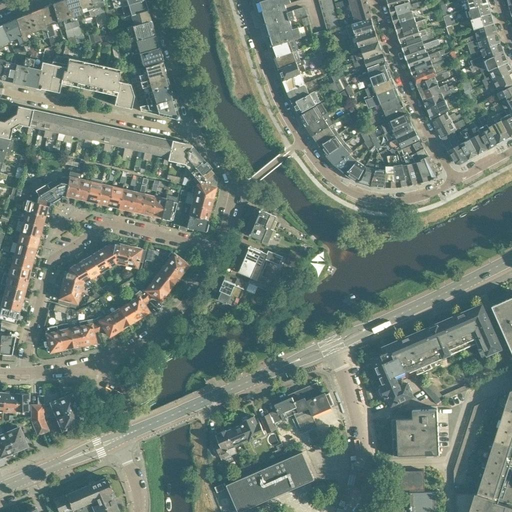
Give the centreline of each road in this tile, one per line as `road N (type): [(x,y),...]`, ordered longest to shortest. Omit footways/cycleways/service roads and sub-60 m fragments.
road 1 (residential): [(454,179),(415,194),(368,196),(329,173),(278,97),(246,0)]
road 2 (residential): [(217,249),(110,225),(52,259),(21,374)]
road 3 (secondary): [(116,439),(332,345)]
road 4 (residential): [(0,90),(166,134),(198,134)]
road 5 (secondary): [(332,345),(511,259)]
road 6 (residential): [(454,179),(413,102),(376,0)]
road 7 (residential): [(88,367),(174,321),(206,283),(217,249)]
road 8 (residential): [(353,511),(363,451),(332,345)]
road 9 (residential): [(198,134),(155,0)]
road 10 (residential): [(217,249),(233,189),(198,134)]
road 11 (secondary): [(0,487),(116,439)]
